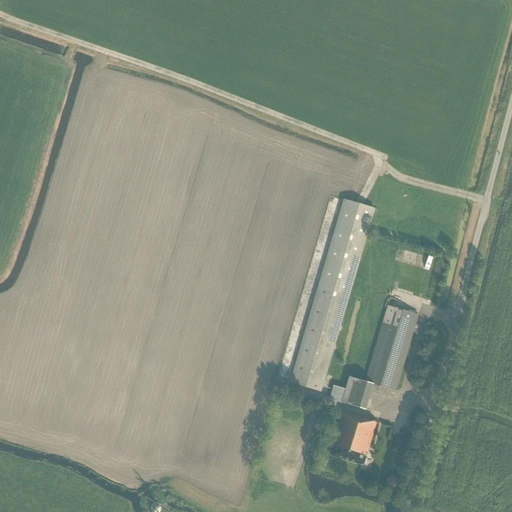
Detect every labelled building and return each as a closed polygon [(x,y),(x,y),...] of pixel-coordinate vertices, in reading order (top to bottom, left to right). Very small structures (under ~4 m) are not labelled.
[(374,209),(328,195),(274,378),(321,391),(374,209)] [(433,260),(427,284),(440,288),(446,264),(433,260)] [(365,382),(373,384),(396,391),(418,315),(387,306),(365,382)] [(365,410),(373,384),(365,382),(349,376),(345,389),(333,386),(329,399),(365,410)] [(368,418),(343,410),(330,455),(363,465),(366,456),(364,456),(365,453),(367,453),(377,422),(368,419),(368,418)] [(397,489),(399,478),(388,476),(385,486),(397,489)] [(150,507),(152,511),(159,511),(160,511),(162,507),(160,503),(156,502),(151,504),(150,507)]
